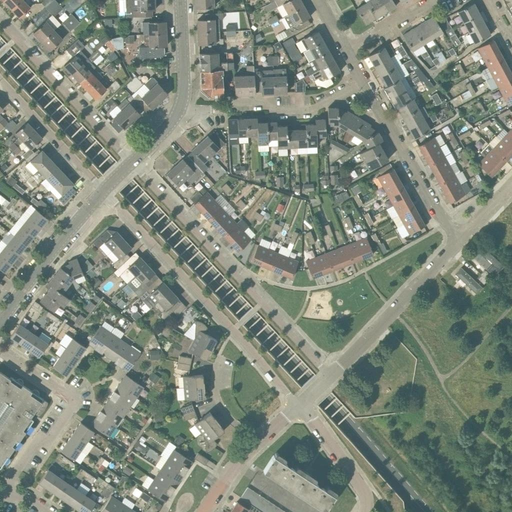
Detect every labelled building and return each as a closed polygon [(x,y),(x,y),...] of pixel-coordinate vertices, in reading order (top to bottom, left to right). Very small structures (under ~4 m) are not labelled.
[(4,0),(3,1),(11,9),(20,0),(4,0)] [(21,0),(20,0),(11,9),(19,18),(29,8),(21,0)] [(54,0),(53,0),(45,7),(54,17),(62,9),(54,0)] [(130,11),(130,18),(152,17),(151,11),(154,11),(153,0),(130,0),(131,6),(131,11),(130,11)] [(206,9),(208,9),(208,8),(214,8),(213,0),(196,0),(197,9),(206,9)] [(284,17),(303,7),(299,0),(275,0),(274,0),(278,7),(282,4),(288,15),(284,17)] [(371,0),(366,4),(375,19),(385,13),(377,0),(371,0)] [(377,0),(385,13),(396,6),(391,0),(377,0)] [(457,12),(463,22),(479,14),(473,3),(457,12)] [(375,19),(366,4),(355,10),(365,25),(375,19)] [(284,31),(288,37),(303,29),(300,24),(302,23),(301,22),(309,18),(303,7),(284,17),(289,28),(284,31)] [(198,32),(219,32),(219,20),(223,19),(223,13),(205,14),(205,20),(197,20),(198,32)] [(69,16),(63,23),(70,31),(79,23),(72,14),(69,16)] [(468,33),(485,25),(479,14),(463,22),(463,23),(468,33)] [(276,15),(268,20),(270,25),(279,20),(276,15)] [(433,39),(443,33),(433,17),(423,23),(433,39)] [(451,28),(445,18),(440,21),(446,31),(451,28)] [(33,33),(41,42),(54,30),(46,21),(33,33)] [(142,35),(144,35),(149,35),(165,34),(165,22),(156,22),(142,22),(142,35)] [(422,45),(433,39),(423,23),(413,30),(422,45)] [(468,33),(474,44),(490,35),(485,25),(468,33)] [(54,30),(41,42),(50,51),(63,39),(54,30)] [(412,51),(422,45),(413,30),(403,36),(412,51)] [(306,51),(322,41),(317,31),(301,40),(306,51)] [(207,45),(210,45),(210,44),(216,44),(216,39),(220,39),(219,32),(198,32),(198,45),(207,45)] [(144,47),(139,47),(139,59),(162,58),(162,47),(166,47),(165,34),(149,35),(144,35),(144,47)] [(259,34),(253,37),(256,43),(262,39),(259,34)] [(115,47),(119,47),(123,47),(123,43),(125,43),(125,44),(133,44),(133,42),(135,42),(134,36),(123,36),(114,38),(115,47)] [(294,44),(291,38),(282,43),(285,49),(286,49),(294,44)] [(477,49),(482,59),(498,50),(493,40),(477,49)] [(309,49),(314,59),(328,51),(322,41),(306,51),(309,49)] [(289,55),(292,59),(300,54),(297,50),(294,44),(286,49),(289,55)] [(374,67),(395,55),(389,44),(368,56),(374,67)] [(456,54),(454,50),(452,48),(448,51),(451,57),(456,54)] [(97,49),(90,55),(95,60),(101,54),(97,49)] [(482,59),(487,68),(503,60),(498,50),(482,59)] [(64,66),(72,74),(88,59),(80,51),(64,66)] [(111,63),(117,58),(114,51),(107,58),(111,63)] [(328,51),(314,59),(320,69),(320,70),(334,62),(328,51)] [(429,56),(426,51),(421,54),(424,59),(429,56)] [(200,71),(223,70),(233,69),(233,52),(226,52),(227,62),(222,63),(221,64),(221,65),(219,65),(218,52),(209,53),(199,53),(200,71)] [(255,92),(253,69),(252,52),(243,53),(243,67),(246,67),(247,75),(234,76),(234,81),(235,96),(255,95),(255,92)] [(395,55),(374,67),(380,77),(395,69),(402,65),(398,59),(401,57),(399,53),(398,53),(395,55)] [(300,54),(292,59),(294,63),(302,59),(300,54)] [(436,57),(432,60),(435,66),(440,64),(436,57)] [(72,74),(80,83),(94,70),(93,70),(91,72),(83,64),(88,59),(72,74)] [(419,69),(411,59),(408,61),(404,63),(407,68),(411,65),(414,71),(419,69)] [(487,68),(492,78),(508,69),(503,60),(487,68)] [(311,74),(303,79),(294,83),(295,93),(305,92),(305,84),(305,83),(313,79),(314,81),(325,75),(327,79),(330,77),(330,78),(333,77),(332,76),(339,72),(334,62),(320,70),(320,69),(311,74)] [(103,69),(107,73),(113,67),(110,63),(103,69)] [(406,76),(409,75),(403,64),(402,65),(395,69),(380,77),(384,86),(384,87),(385,87),(399,80),(399,79),(406,76)] [(113,67),(107,73),(110,77),(117,71),(113,67)] [(262,91),(262,95),(274,94),(273,70),(262,71),(261,69),(253,69),(255,92),(262,91)] [(273,69),(273,70),(274,94),(287,93),(286,84),(287,84),(286,76),(286,69),(273,69)] [(491,90),(498,87),(511,79),(511,75),(508,69),(492,78),(486,81),(491,90)] [(98,72),(97,73),(94,70),(80,83),(87,91),(99,81),(103,77),(98,72)] [(209,97),(235,96),(234,81),(228,81),(228,89),(223,89),(222,76),(223,76),(223,70),(200,71),(200,89),(209,97)] [(144,84),(149,90),(160,102),(168,94),(152,77),(144,84)] [(434,87),(426,78),(422,80),(428,90),(434,87)] [(383,88),(389,99),(405,90),(399,79),(399,80),(385,87),(383,88)] [(511,79),(498,87),(503,97),(511,92),(511,79)] [(108,88),(113,94),(121,86),(115,80),(108,88)] [(96,100),(107,89),(99,81),(87,91),(96,100)] [(133,98),(140,105),(139,105),(142,109),(147,104),(152,109),(160,102),(149,90),(142,97),(138,93),(133,98)] [(389,99),(395,109),(396,108),(411,100),(405,90),(389,99)] [(472,96),(468,90),(462,94),(465,99),(468,98),(472,96)] [(511,92),(503,97),(508,106),(511,104),(511,92)] [(139,105),(140,105),(133,98),(131,95),(126,99),(130,103),(121,111),(132,122),(140,115),(135,109),(139,105)] [(397,109),(398,110),(402,118),(419,109),(413,98),(411,100),(396,108),(397,109)] [(478,108),(479,109),(483,107),(480,102),(472,106),(474,110),(478,108)] [(0,122),(4,127),(9,132),(16,125),(12,120),(8,124),(0,115),(0,111),(3,109),(0,106),(0,122)] [(337,126),(338,126),(346,113),(338,108),(328,108),(328,125),(337,126)] [(402,118),(408,129),(424,120),(425,120),(419,109),(402,118)] [(132,122),(121,111),(113,118),(124,130),(132,122)] [(338,126),(346,131),(355,116),(347,111),(346,113),(338,126)] [(346,131),(354,136),(363,121),(355,116),(346,131)] [(248,136),(258,136),(257,123),(257,118),(247,119),(248,136)] [(257,123),(258,136),(258,145),(268,145),(268,140),(267,140),(267,122),(267,118),(261,118),(262,123),(257,123)] [(228,137),(238,137),(237,119),(227,120),(228,137)] [(238,137),(248,136),(247,119),(237,119),(238,137)] [(315,120),(315,125),(316,137),(326,137),(325,119),(315,120)] [(424,120),(408,129),(414,139),(430,130),(424,120)] [(354,136),(362,140),(370,127),(371,125),(363,121),(354,136)] [(267,140),(268,140),(277,140),(277,139),(276,127),(277,127),(276,122),(267,122),(267,140)] [(17,147),(22,142),(34,131),(27,123),(15,134),(18,138),(13,142),(17,147)] [(297,148),(307,147),(305,125),(301,125),(301,130),(296,130),(297,148)] [(305,125),(307,147),(317,147),(316,137),(315,125),(305,125)] [(277,149),(287,148),(286,126),(277,127),(276,127),(277,139),(277,140),(277,149)] [(287,148),(297,148),(296,130),(291,130),(291,126),(286,126),(287,148)] [(362,140),(363,141),(367,148),(367,149),(378,143),(382,141),(378,132),(370,127),(362,140)] [(461,130),(465,138),(471,134),(467,127),(461,130)] [(460,140),(465,138),(461,130),(456,133),(460,140)] [(27,146),(30,150),(42,139),(34,131),(22,142),(17,147),(21,151),(27,146)] [(220,149),(225,144),(213,132),(208,137),(208,136),(199,144),(212,157),(220,149)] [(500,141),(511,152),(511,137),(508,133),(500,141)] [(418,146),(423,156),(439,147),(434,137),(418,146)] [(493,149),(506,161),(511,154),(511,152),(500,141),(493,148),(493,149)] [(9,147),(13,151),(17,147),(13,142),(9,147)] [(367,148),(359,153),(364,162),(383,152),(378,143),(367,149),(367,148)] [(204,164),(212,157),(199,144),(191,151),(192,152),(187,156),(190,160),(191,159),(203,172),(203,173),(208,169),(204,164)] [(485,156),(498,169),(506,161),(493,149),(493,148),(489,144),(481,152),(485,156)] [(17,147),(13,151),(17,155),(21,151),(17,147)] [(423,156),(429,165),(445,156),(439,147),(423,156)] [(30,162),(38,170),(50,159),(42,151),(30,162)] [(383,152),(364,162),(369,171),(388,160),(383,152)] [(187,180),(191,184),(203,172),(191,159),(190,160),(187,156),(183,160),(183,159),(174,167),(187,180)] [(429,165),(434,175),(450,166),(445,156),(429,165)] [(485,156),(477,164),(491,177),(498,169),(485,156)] [(38,170),(46,178),(58,168),(50,159),(38,170)] [(5,163),(0,167),(4,172),(9,168),(5,163)] [(434,175),(439,184),(455,175),(450,166),(434,175)] [(166,174),(178,187),(187,180),(174,167),(166,174)] [(46,178),(54,187),(65,176),(58,168),(46,178)] [(382,187),(398,178),(393,169),(377,177),(382,187)] [(439,184),(445,194),(460,185),(455,175),(439,184)] [(65,176),(54,187),(62,196),(58,200),(63,205),(76,192),(71,187),(73,184),(65,176)] [(17,181),(11,177),(7,182),(12,186),(15,183),(17,181)] [(388,196),(403,188),(398,178),(382,187),(388,196)] [(350,189),(354,196),(357,194),(362,191),(359,184),(350,189)] [(460,185),(445,194),(450,203),(465,195),(460,185)] [(199,192),(202,196),(207,191),(203,187),(199,192)] [(393,206),(409,197),(403,188),(388,196),(393,206)] [(190,199),(194,204),(202,196),(199,192),(198,191),(190,199)] [(193,204),(201,212),(215,200),(207,191),(202,196),(194,204),(193,204)] [(346,191),(340,194),(344,200),(349,197),(346,191)] [(398,215),(414,207),(409,197),(393,206),(398,215)] [(201,212),(208,220),(222,208),(215,200),(201,212)] [(284,205),(278,203),(276,210),(281,212),(284,205)] [(404,225),(419,216),(414,207),(398,215),(404,225)] [(208,220),(216,228),(229,216),(222,208),(208,220)] [(28,218),(41,228),(48,219),(35,209),(28,218)] [(363,215),(366,221),(370,218),(378,214),(377,210),(369,215),(367,213),(363,215)] [(216,228),(223,236),(237,224),(229,216),(216,228)] [(419,216),(404,225),(409,234),(424,226),(419,216)] [(20,227),(33,237),(41,228),(28,218),(20,227)] [(223,236),(230,244),(244,232),(237,224),(223,236)] [(13,236),(26,246),(33,237),(20,227),(13,236)] [(111,250),(112,251),(124,240),(116,232),(112,236),(107,230),(93,243),(98,249),(104,243),(111,250)] [(244,232),(230,244),(238,252),(252,240),(244,232)] [(6,245),(19,255),(26,246),(13,236),(6,245)] [(356,241),(363,259),(373,255),(366,237),(356,241)] [(130,258),(126,253),(131,248),(124,240),(112,251),(118,259),(112,265),(117,269),(117,270),(130,258)] [(353,263),(363,259),(356,241),(346,245),(353,263)] [(0,252),(0,254),(12,264),(19,255),(6,245),(0,252)] [(251,262),(261,266),(268,249),(258,245),(251,262)] [(342,267),(353,263),(346,245),(336,249),(342,267)] [(261,266),(271,270),(278,253),(268,249),(261,266)] [(332,270),(342,267),(336,249),(325,253),(332,270)] [(271,270),(281,274),(288,257),(278,253),(271,270)] [(322,274),(332,270),(325,253),(315,257),(322,274)] [(486,270),(490,265),(478,253),(474,258),(486,270)] [(0,254),(0,269),(4,273),(12,264),(0,254)] [(147,265),(139,257),(134,262),(130,258),(117,270),(117,269),(113,273),(118,278),(119,276),(127,284),(147,265)] [(288,257),(281,274),(291,278),(298,261),(288,257)] [(312,278),(322,274),(315,257),(305,261),(312,278)] [(74,279),(83,275),(77,259),(68,262),(69,264),(60,268),(74,279)] [(87,260),(81,266),(86,273),(93,267),(87,260)] [(138,296),(154,282),(150,277),(155,273),(147,265),(127,284),(138,296)] [(68,286),(74,279),(60,268),(54,275),(68,286)] [(483,291),(482,290),(461,269),(453,277),(475,299),(483,291)] [(481,274),(488,281),(492,277),(485,271),(481,274)] [(484,285),(488,281),(481,274),(477,278),(484,285)] [(62,294),(68,286),(54,275),(48,283),(62,294)] [(97,277),(92,282),(96,287),(102,282),(97,277)] [(138,296),(150,309),(155,304),(170,290),(163,282),(158,286),(154,282),(138,296)] [(70,299),(62,294),(48,283),(45,287),(49,290),(46,294),(60,304),(63,307),(70,299)] [(155,304),(161,312),(158,316),(162,320),(173,311),(177,307),(173,303),(178,298),(170,290),(155,304)] [(40,301),(54,312),(60,304),(46,294),(40,301)] [(121,299),(117,305),(122,309),(126,303),(121,299)] [(87,305),(92,309),(95,306),(90,301),(90,302),(88,305),(87,305)] [(177,316),(179,314),(186,308),(182,303),(177,307),(173,311),(177,316)] [(89,313),(92,309),(87,305),(84,309),(89,313)] [(141,316),(136,311),(131,316),(136,321),(141,316)] [(77,318),(82,322),(85,318),(80,314),(77,318)] [(79,326),(82,322),(77,318),(74,322),(79,326)] [(193,341),(211,350),(216,340),(204,333),(207,329),(207,328),(206,326),(205,325),(204,324),(203,324),(202,323),(200,322),(199,322),(198,321),(197,321),(195,321),(195,322),(195,338),(193,341)] [(10,337),(20,344),(29,331),(19,324),(10,337)] [(88,344),(98,351),(111,332),(101,325),(88,344)] [(20,344),(29,351),(38,338),(29,331),(20,344)] [(98,351),(108,358),(121,339),(111,332),(98,351)] [(39,357),(43,351),(46,346),(48,344),(38,338),(29,351),(39,357)] [(66,348),(79,357),(85,347),(72,338),(66,348)] [(108,358),(118,365),(131,346),(121,339),(108,358)] [(193,341),(187,351),(205,361),(211,350),(193,341)] [(131,346),(118,365),(128,372),(141,353),(131,346)] [(59,357),(72,367),(79,357),(66,348),(59,357)] [(159,350),(150,351),(150,360),(159,360),(159,357),(161,357),(161,352),(159,352),(159,350)] [(178,362),(190,365),(192,358),(179,356),(178,362)] [(72,367),(59,357),(53,367),(66,376),(72,367)] [(190,365),(178,362),(177,369),(189,371),(190,365)] [(0,468),(3,464),(4,464),(5,464),(6,464),(7,464),(8,464),(9,463),(10,462),(10,461),(10,460),(10,459),(9,458),(9,457),(8,457),(14,448),(15,448),(16,449),(17,449),(18,448),(19,448),(19,447),(20,447),(20,446),(21,445),(21,444),(20,443),(20,442),(19,441),(25,432),(26,433),(27,433),(28,433),(29,433),(30,432),(31,431),(31,430),(32,430),(32,429),(32,428),(31,427),(31,426),(30,426),(30,425),(33,420),(21,412),(26,409),(33,414),(38,417),(39,417),(41,415),(42,414),(44,412),(45,410),(46,408),(47,406),(47,405),(48,403),(47,403),(43,400),(43,399),(38,396),(39,395),(39,394),(39,393),(39,392),(38,391),(37,390),(36,390),(36,389),(35,389),(34,389),(33,390),(32,390),(32,391),(31,391),(22,385),(23,384),(23,383),(23,382),(23,381),(23,380),(22,380),(21,379),(20,378),(19,378),(18,378),(18,379),(16,379),(16,380),(15,380),(10,377),(9,379),(0,372),(0,468)] [(153,373),(148,380),(155,385),(160,378),(153,373)] [(137,398),(144,388),(125,375),(119,385),(137,398)] [(183,388),(203,387),(202,375),(182,377),(183,388)] [(130,408),(137,398),(119,385),(112,395),(130,408)] [(183,388),(184,400),(204,399),(203,387),(183,388)] [(123,418),(130,408),(112,395),(105,405),(123,418)] [(180,409),(183,415),(194,410),(192,404),(180,409)] [(116,428),(123,418),(105,405),(98,415),(116,428)] [(194,410),(183,415),(185,421),(197,416),(194,410)] [(200,433),(201,434),(217,422),(210,412),(194,425),(189,429),(195,437),(200,433)] [(161,414),(154,417),(156,423),(164,421),(161,414)] [(109,438),(116,428),(98,415),(91,425),(109,438)] [(94,432),(80,422),(74,432),(87,441),(91,436),(94,438),(95,435),(93,434),(94,432)] [(201,434),(203,436),(206,453),(207,453),(209,452),(210,451),(211,451),(213,450),(214,448),(215,447),(216,445),(217,444),(217,443),(216,444),(213,440),(224,431),(217,422),(201,434)] [(137,436),(140,430),(134,426),(131,432),(137,436)] [(81,451),(87,441),(74,432),(67,442),(81,451)] [(174,442),(180,446),(185,439),(179,435),(174,442)] [(124,442),(130,445),(133,439),(128,436),(124,442)] [(133,447),(136,449),(140,443),(144,446),(145,445),(138,440),(133,447)] [(74,460),(81,451),(67,442),(61,451),(69,457),(74,460)] [(144,446),(140,443),(136,449),(142,452),(145,447),(144,446)] [(165,463),(183,475),(192,462),(184,456),(174,449),(165,463)] [(194,459),(205,466),(208,460),(198,453),(194,459)] [(286,464),(274,455),(263,471),(294,492),(304,476),(286,464)] [(286,464),(304,476),(294,492),(325,511),(335,496),(323,487),(325,483),(319,480),(319,481),(316,479),(316,478),(309,474),(311,472),(308,470),(306,468),(304,470),(298,466),(297,467),(293,465),(294,463),(289,460),(286,464)] [(159,472),(177,484),(183,475),(165,463),(159,472)] [(132,471),(126,466),(123,471),(129,476),(132,471)] [(39,483),(48,490),(57,476),(48,470),(39,483)] [(153,481),(171,493),(177,484),(159,472),(153,481)] [(48,490),(58,496),(67,483),(57,476),(48,490)] [(107,498),(114,488),(103,480),(100,484),(105,487),(101,494),(107,498)] [(153,481),(147,490),(165,502),(171,493),(153,481)] [(58,496),(67,503),(76,490),(67,483),(58,496)] [(134,493),(139,497),(142,492),(137,488),(134,493)] [(246,502),(253,491),(247,488),(241,498),(246,502)] [(67,503),(77,509),(86,496),(76,490),(67,503)] [(251,505),(258,495),(253,491),(246,502),(251,505)] [(256,509),(263,498),(258,495),(251,505),(256,509)] [(86,496),(77,509),(80,511),(88,511),(95,503),(86,496)] [(100,511),(115,511),(121,503),(111,496),(100,511)] [(261,511),(268,502),(263,498),(256,509),(261,511)] [(250,510),(248,509),(237,502),(230,511),(251,511),(252,511),(250,510)] [(269,511),(274,505),(268,502),(261,511),(269,511)] [(115,511),(129,511),(131,510),(121,503),(115,511)]
